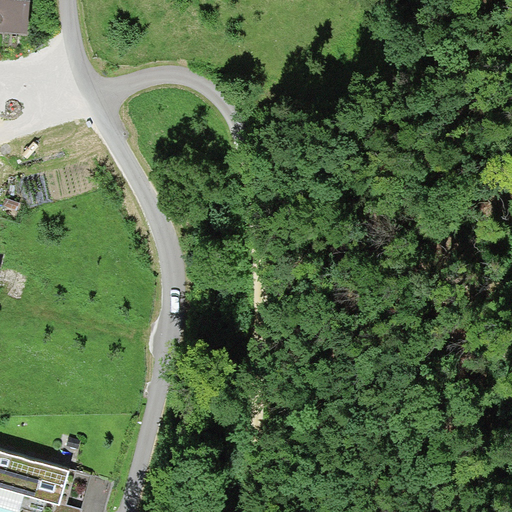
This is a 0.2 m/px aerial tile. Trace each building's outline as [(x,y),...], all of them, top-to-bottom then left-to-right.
[(0,0),(0,31),(28,34),(30,0),(0,0)] [(81,439),(70,436),(67,446),(79,449),(81,439)] [(69,471),(0,450),(0,488),(56,504),(60,505),(60,503),(69,471)] [(75,473),(69,471),(60,503),(66,505),(75,473)] [(66,505),(60,503),(60,505),(56,504),(53,511),(81,511),(82,509),(66,505)]
